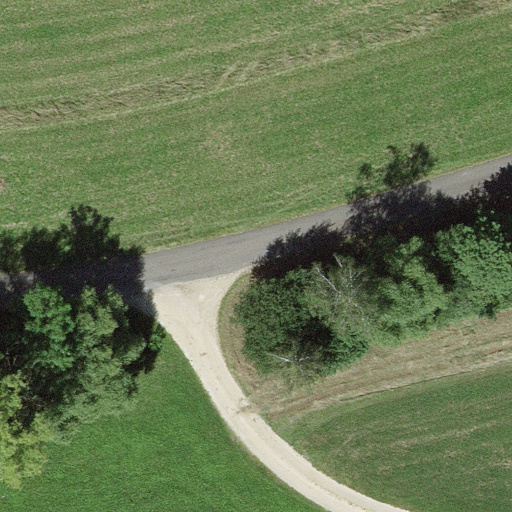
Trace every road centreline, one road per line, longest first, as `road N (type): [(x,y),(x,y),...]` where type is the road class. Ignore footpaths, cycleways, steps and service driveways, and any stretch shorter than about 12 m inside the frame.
road 1 (unclassified): [(511,174),(181,271),(0,291)]
road 2 (track): [(369,511),(291,477),(206,370),(181,271)]
